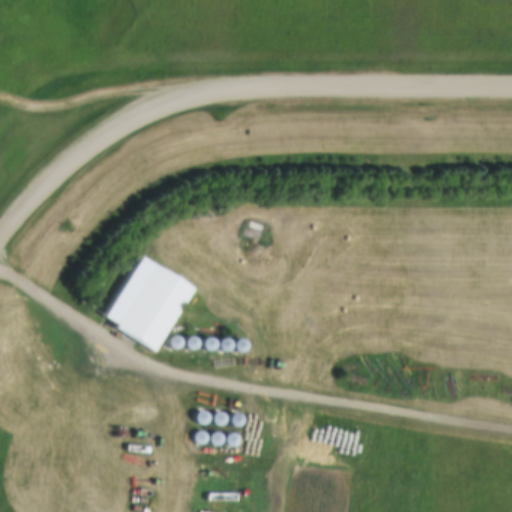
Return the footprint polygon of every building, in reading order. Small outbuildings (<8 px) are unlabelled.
[(145,255),(196,287),(155,352),(116,328),(119,323),(107,315),(145,255)] [(181,336),(183,341),(181,346),(176,348),(171,346),(169,341),(171,336),(176,334),(181,336)] [(197,337),(200,343),(197,348),(192,350),(187,348),(185,343),(187,337),(192,335),(197,337)] [(215,338),(217,343),(215,348),(210,351),(205,348),(203,343),(205,338),(210,336),(215,338)] [(231,339),(233,344),(231,349),(226,351),(221,349),(218,344),(221,339),(226,337),(231,339)] [(246,340),(248,345),(246,350),(241,352),(236,350),(234,345),(236,340),(241,338),(246,340)] [(209,412),(211,417),(209,422),(204,424),(199,422),(196,417),(199,412),(204,410),(209,412)] [(225,413),(227,418),(225,423),(220,425),(215,423),(213,418),(215,413),(220,411),(225,413)] [(242,414),(244,419),(242,424),(237,426),(232,424),(230,419),(232,414),(237,412),(242,414)] [(207,432),(209,437),(207,442),(202,444),(197,442),(195,437),(197,432),(202,430),(207,432)] [(223,433),(225,438),(223,443),(218,445),(213,443),(211,438),(213,433),(218,431),(223,433)] [(239,434),(241,439),(239,444),(234,446),(229,444),(227,439),(229,434),(234,432),(239,434)]
